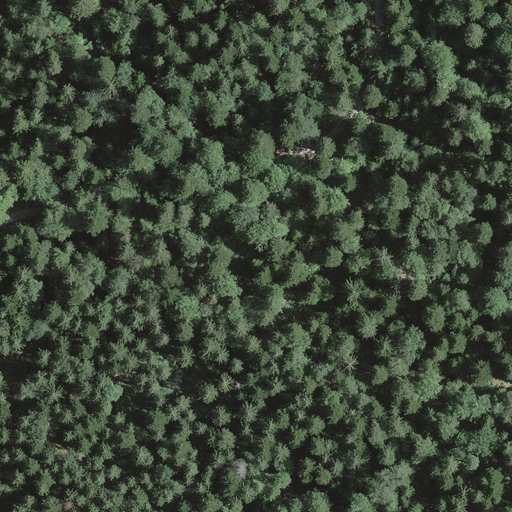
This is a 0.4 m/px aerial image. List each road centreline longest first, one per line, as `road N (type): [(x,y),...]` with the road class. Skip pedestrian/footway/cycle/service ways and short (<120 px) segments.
road 1 (track): [(0,17),(251,127),(352,211),(404,274),(511,290)]
road 2 (track): [(379,0),(369,85),(352,118),(310,153),(250,168),(175,169),(0,224)]
